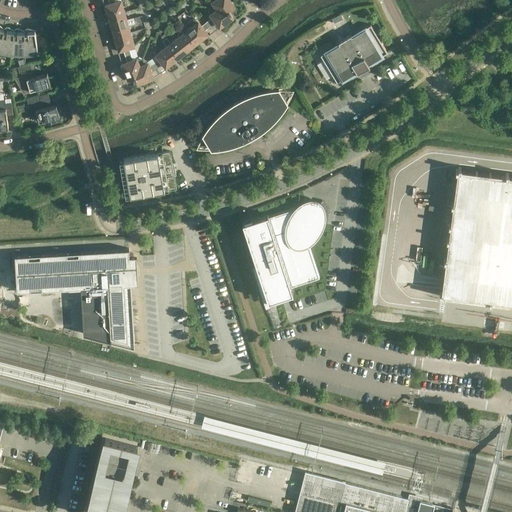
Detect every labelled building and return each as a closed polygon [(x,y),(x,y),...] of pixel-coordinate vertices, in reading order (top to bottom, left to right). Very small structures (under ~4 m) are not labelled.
[(125,17),(121,0),(115,2),(114,0),(108,0),(109,4),(104,5),(107,14),(108,14),(110,18),(117,16),(118,19),(119,22),(126,20),(125,17)] [(229,0),(215,0),(210,4),(209,8),(231,12),(230,10),(233,8),(231,5),(232,4),(229,0)] [(193,14),(201,8),(197,4),(189,10),(193,14)] [(216,22),(219,27),(230,19),(229,18),(232,16),(230,12),(231,12),(209,8),(209,12),(212,17),(207,22),(210,26),(216,22)] [(113,29),(111,29),(113,38),(130,33),(128,25),(135,23),(133,18),(126,20),(119,22),(118,19),(117,16),(110,18),(110,19),(111,18),(111,21),(112,24),(111,24),(113,29)] [(192,19),(184,26),(197,42),(200,39),(201,41),(209,35),(205,31),(210,26),(207,22),(201,26),(196,19),(192,19)] [(183,33),(177,38),(188,52),(194,46),(193,45),(197,42),(184,26),(183,24),(179,28),(183,33)] [(326,51),(320,55),(337,83),(343,79),(342,77),(355,70),(357,73),(363,70),(369,66),(367,62),(380,55),(381,56),(387,53),(370,25),(364,29),(365,31),(353,38),(351,35),(338,42),(340,46),(328,53),(326,51)] [(11,55),(14,31),(7,30),(7,32),(3,32),(4,29),(3,29),(0,43),(0,51),(11,54),(11,55)] [(14,31),(11,55),(11,54),(24,54),(24,61),(25,61),(24,32),(17,31),(17,34),(14,34),(14,31)] [(24,32),(25,61),(25,54),(38,53),(35,31),(28,31),(28,34),(25,34),(24,32)] [(115,38),(116,41),(115,42),(117,51),(123,49),(125,56),(131,54),(129,48),(134,46),(130,33),(113,38),(114,38),(115,38)] [(171,43),(166,38),(162,41),(167,46),(176,59),(180,56),(181,57),(188,52),(177,38),(171,43)] [(156,55),(151,58),(157,68),(163,64),(167,68),(174,63),(173,61),(176,59),(167,46),(156,55)] [(131,54),(125,56),(127,62),(122,64),(127,76),(128,75),(130,79),(133,77),(134,79),(142,59),(138,57),(133,60),(131,54)] [(146,61),(142,59),(134,79),(136,78),(137,82),(141,80),(141,82),(153,77),(151,72),(157,68),(151,58),(146,61)] [(29,64),(18,68),(19,74),(21,73),(31,70),(29,64)] [(50,85),(47,73),(33,77),(31,70),(21,73),(21,75),(16,77),(25,92),(30,91),(50,85)] [(247,140),(250,139),(252,137),(255,136),(257,134),(260,133),(262,131),(265,129),(267,127),(270,125),(272,122),(275,120),(277,117),(279,115),(281,112),(283,109),(285,107),(287,104),(279,90),(275,90),(272,91),(269,91),(266,92),(263,92),(259,93),(256,94),(253,95),(250,96),(247,98),(244,99),(241,100),(238,102),(235,103),(232,105),(230,107),(227,109),(224,111),(222,113),(219,115),(217,117),(215,120),(213,122),(210,125),(208,127),(206,130),(205,133),(203,135),(211,149),(214,149),(217,149),(221,148),(224,148),(227,147),(230,147),(233,146),(236,145),(239,144),(241,143),(244,141),(247,140)] [(27,99),(28,105),(40,101),(39,95),(27,99)] [(0,129),(5,129),(5,128),(8,128),(7,115),(13,115),(11,102),(6,103),(5,99),(0,100),(0,129)] [(56,104),(35,110),(39,122),(59,116),(56,104)] [(170,168),(172,168),(170,151),(124,160),(130,196),(176,188),(173,172),(170,173),(170,168)] [(511,177),(508,177),(508,174),(506,174),(505,177),(490,175),(491,173),(489,173),(489,175),(477,173),(477,172),(475,171),(475,173),(469,172),(460,171),(461,168),(458,167),(458,169),(456,169),(455,172),(459,172),(457,187),(455,187),(455,188),(456,189),(456,194),(454,203),(451,203),(451,206),(454,206),(453,216),(452,224),(449,223),(448,226),(452,226),(450,238),(447,238),(446,241),(450,241),(447,259),(444,258),(444,261),(447,261),(445,275),(444,274),(443,278),(445,278),(443,293),(440,292),(439,295),(441,295),(441,297),(444,297),(444,294),(459,296),(459,298),(461,298),(461,296),(473,298),(473,299),(474,300),(475,298),(489,300),(489,303),(492,304),(492,300),(507,302),(507,304),(508,304),(508,303),(511,302),(511,177)] [(399,194),(420,195),(421,175),(399,174),(399,194)] [(395,196),(394,227),(409,228),(411,196),(395,196)] [(292,292),(290,287),(319,278),(308,246),(311,245),(317,238),(322,231),(325,223),(326,217),(325,211),(322,205),(321,203),(319,205),(316,203),(310,201),(306,203),(305,201),(297,206),(294,209),(268,218),(267,215),(243,222),(269,299),(292,292)] [(408,238),(408,231),(392,230),(392,238),(408,238)] [(136,256),(129,256),(129,249),(78,252),(78,255),(67,256),(67,252),(39,254),(40,258),(29,258),(29,255),(15,256),(17,291),(31,290),(31,287),(41,286),(42,290),(80,287),(83,334),(111,342),(111,337),(134,344),(131,284),(138,284),(137,272),(136,256)] [(95,482),(87,511),(121,511),(127,490),(125,489),(125,487),(126,487),(127,481),(126,481),(127,479),(130,479),(137,447),(105,439),(97,471),(104,473),(104,475),(98,474),(97,480),(102,481),(102,483),(95,482)] [(291,475),(290,477),(303,480),(295,511),(410,511),(413,503),(414,500),(412,499),(366,487),(319,475),(310,473),(307,472),(293,468),(293,469),(291,475)] [(413,503),(410,511),(451,511),(452,510),(414,500),(413,503)]
